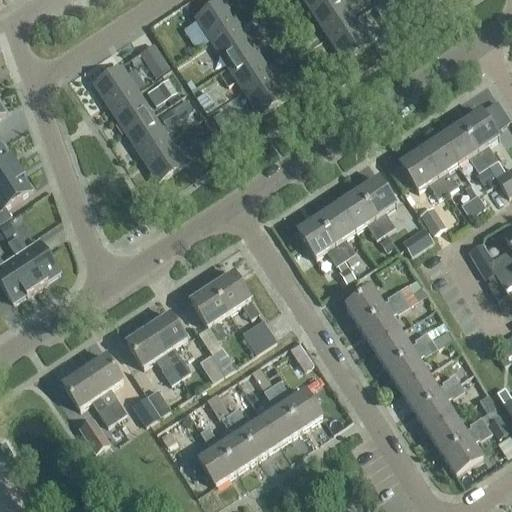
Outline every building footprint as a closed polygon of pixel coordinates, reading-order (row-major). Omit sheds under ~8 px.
[(298,0),(310,18),(337,0),(298,0)] [(338,0),(337,0),(310,18),(326,42),(354,24),(338,0)] [(393,36),(408,25),(389,3),(375,14),(393,36)] [(238,31),(222,6),(194,24),(211,49),(238,31)] [(326,42),(343,67),(370,48),(354,24),(326,42)] [(211,49),(227,73),(254,55),(238,31),(211,49)] [(170,74),(154,50),(140,59),(156,83),(170,74)] [(254,55),(227,73),(242,97),(270,79),(254,55)] [(94,90),(110,115),(137,97),(121,72),(94,90)] [(242,97),(259,122),(286,104),(270,79),(242,97)] [(148,94),(156,107),(178,94),(170,81),(148,94)] [(207,96),(197,103),(204,113),(214,107),(207,96)] [(137,97),(110,115),(126,139),(153,121),(137,97)] [(194,115),(187,104),(160,123),(167,133),(194,115)] [(481,117),(460,130),(488,173),(498,167),(488,152),(499,145),(481,117)] [(126,139),(142,163),(168,145),(153,121),(126,139)] [(440,143),(459,172),(469,165),(479,179),(488,173),(460,130),(440,143)] [(448,199),(450,198),(458,193),(448,179),(459,172),(440,143),(420,156),(448,199)] [(168,145),(142,163),(158,188),(185,170),(168,145)] [(0,183),(18,172),(11,161),(10,162),(2,149),(0,149),(0,183)] [(420,156),(400,170),(418,198),(429,191),(439,205),(448,199),(420,156)] [(18,172),(0,183),(0,216),(1,216),(1,217),(33,196),(24,183),(25,182),(18,172)] [(488,173),(479,179),(485,189),(495,183),(488,173)] [(511,173),(496,184),(507,203),(511,199),(511,173)] [(378,184),(357,197),(386,240),(395,234),(386,220),(397,212),(378,184)] [(338,211),(356,239),(367,232),(376,247),(386,240),(357,197),(338,211)] [(469,224),(484,214),(477,203),(462,212),(469,224)] [(346,246),(356,239),(338,211),(318,224),(346,266),(347,266),(355,260),(346,246)] [(445,233),(433,214),(421,221),(433,241),(445,233)] [(336,273),(346,266),(318,224),(297,237),(316,266),(327,258),(336,273)] [(10,226),(0,232),(6,243),(16,236),(10,226)] [(424,234),(416,239),(424,253),(433,248),(424,234)] [(497,283),(511,273),(511,235),(502,242),(511,256),(493,267),(483,251),(470,259),(485,285),(494,280),(497,283)] [(8,249),(16,262),(37,295),(48,288),(47,287),(60,278),(39,247),(28,254),(19,241),(8,249)] [(355,260),(347,266),(351,272),(359,267),(355,260)] [(27,302),(37,295),(16,262),(4,269),(0,262),(0,288),(13,309),(26,301),(27,302)] [(511,273),(497,283),(487,289),(498,307),(508,301),(505,296),(511,291),(511,273)] [(234,279),(212,293),(229,320),(242,312),(250,325),(259,320),(250,306),(251,306),(234,279)] [(416,286),(407,292),(413,300),(421,295),(416,286)] [(373,295),(346,312),(360,334),(413,300),(407,292),(388,305),(389,307),(383,311),(373,295)] [(218,328),(229,320),(212,293),(190,308),(208,334),(209,333),(217,347),(226,341),(218,328)] [(413,300),(360,334),(374,355),(401,338),(391,323),(396,320),(397,322),(399,321),(418,308),(413,300)] [(170,321),(148,335),(182,385),(192,379),(175,354),(187,347),(170,321)] [(276,347),(263,326),(243,340),(256,360),(276,347)] [(182,385),(148,335),(127,349),(144,375),(157,366),(172,391),(182,385)] [(448,337),(432,347),(387,377),(401,398),(428,380),(419,366),(425,362),(426,364),(438,356),(454,346),(448,337)] [(411,353),(401,338),(374,355),(387,377),(432,347),(427,340),(415,347),(417,349),(411,353)] [(221,354),(211,361),(224,381),(234,374),(221,354)] [(210,361),(199,368),(213,388),(223,382),(210,361)] [(101,402),(118,427),(128,420),(112,395),(123,388),(106,362),(85,377),(101,402)] [(118,427),(101,402),(85,377),(63,391),(80,416),(93,407),(109,432),(118,427)] [(438,396),(428,380),(401,398),(415,419),(460,390),(455,382),(443,390),(445,392),(438,396)] [(272,393),(301,438),(323,424),(305,397),(290,407),(286,401),(289,400),(281,387),(272,393)] [(465,397),(460,390),(415,419),(428,440),(455,422),(445,407),(452,403),(453,405),(465,397)] [(278,414),(262,424),(280,451),(301,438),(272,393),(264,398),(272,410),(274,409),(278,414)] [(497,399),(511,421),(511,405),(505,394),(497,399)] [(227,395),(217,401),(228,418),(230,420),(238,414),(239,414),(227,395)] [(170,416),(157,396),(147,402),(160,423),(170,416)] [(159,423),(146,403),(135,410),(149,430),(159,423)] [(238,414),(230,420),(259,465),(280,451),(262,424),(248,434),(244,428),(246,427),(238,414)] [(220,451),(238,479),(259,465),(230,420),(221,425),(230,438),(232,437),(235,442),(220,451)] [(465,437),(455,422),(428,440),(442,461),(487,432),(482,423),(470,431),(471,433),(465,437)] [(110,452),(94,427),(80,436),(97,461),(110,452)] [(492,440),(487,432),(442,461),(456,483),(483,465),(473,450),(479,445),(481,448),(492,440)] [(200,439),(208,452),(211,450),(214,455),(198,466),(216,493),(238,479),(220,451),(208,433),(200,439)]
